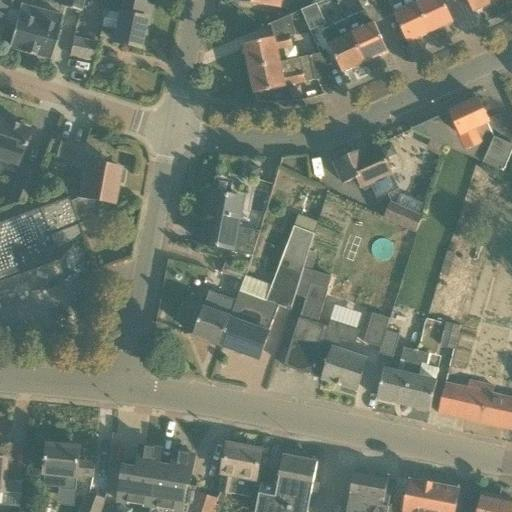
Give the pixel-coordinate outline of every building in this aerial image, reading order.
[(81,12),(84,0),(61,0),(59,7),(81,12)] [(131,0),(123,0),(121,14),(119,14),(115,30),(101,27),(99,39),(139,48),(142,35),(146,35),(152,5),(131,0)] [(375,0),(357,0),(363,12),(345,20),(365,63),(389,52),(375,24),(385,19),(375,0)] [(388,0),(408,43),(431,33),(416,3),(415,0),(388,0)] [(421,0),(416,3),(431,33),(454,22),(443,0),(421,0)] [(467,0),(474,13),(495,3),(494,0),(467,0)] [(0,3),(0,39),(4,27),(8,8),(1,4),(0,3)] [(50,60),(56,41),(63,16),(20,4),(8,48),(24,54),(34,57),(35,56),(50,60)] [(311,31),(326,24),(317,4),(302,11),(311,31)] [(249,69),(280,62),(278,50),(292,47),(290,37),(296,36),(292,15),(271,24),(274,38),(244,45),(249,69)] [(343,73),(365,63),(345,20),(333,26),(324,30),(329,44),(343,73)] [(95,61),(99,44),(74,38),(70,55),(95,61)] [(331,77),(320,54),(280,62),(249,69),(255,94),(286,87),(315,80),(315,81),(331,77)] [(504,171),(511,152),(511,144),(493,136),(487,124),(490,123),(479,98),(449,112),(452,119),(470,156),(504,171)] [(0,162),(17,169),(24,149),(30,130),(0,119),(0,162)] [(470,156),(452,119),(421,134),(413,129),(412,129),(430,139),(444,146),(444,145),(470,156)] [(430,139),(426,147),(440,154),(444,146),(430,139)] [(81,165),(85,149),(60,142),(56,157),(81,165)] [(399,190),(381,149),(366,156),(363,151),(335,163),(344,184),(358,178),(362,188),(370,184),(377,199),(399,190)] [(112,204),(117,182),(122,183),(125,170),(88,163),(81,198),(70,202),(78,225),(90,220),(88,214),(90,200),(112,204)] [(18,206),(28,200),(38,173),(20,167),(7,202),(18,206)] [(202,244),(234,250),(253,255),(260,233),(238,228),(243,199),(212,193),(202,244)] [(54,239),(52,234),(78,225),(70,202),(68,198),(0,223),(0,272),(43,256),(38,240),(49,236),(50,240),(54,239)] [(416,233),(423,217),(391,203),(385,218),(416,233)] [(300,214),(295,226),(313,233),(318,221),(300,214)] [(295,226),(266,300),(241,291),(232,321),(230,320),(221,345),(259,359),(279,305),(291,310),(296,295),(304,269),(315,234),(313,233),(295,226)] [(244,281),(248,270),(226,261),(222,272),(244,281)] [(322,380),(331,350),(322,346),(328,328),(317,324),(332,277),(304,269),(296,295),(306,298),(284,367),(310,375),(311,372),(313,372),(314,377),(317,378),(320,375),(323,376),(322,380)] [(232,321),(241,291),(241,290),(233,312),(218,307),(222,296),(210,291),(204,307),(193,336),(221,345),(230,320),(232,321)] [(406,325),(409,316),(393,311),(390,320),(382,348),(380,354),(393,359),(401,335),(397,334),(400,323),(406,325)] [(382,348),(390,320),(373,314),(364,342),(382,348)] [(359,330),(330,321),(328,328),(322,346),(331,350),(322,380),(357,392),(368,361),(336,351),(340,339),(355,344),(359,330)] [(404,406),(417,351),(404,348),(401,361),(405,362),(403,373),(399,372),(385,369),(378,399),(404,406)] [(430,412),(437,381),(440,370),(427,367),(430,355),(417,351),(404,406),(430,412)] [(511,399),(493,395),(495,388),(470,382),(468,389),(446,384),(439,414),(511,430),(511,399)] [(94,476),(95,464),(79,462),(80,448),(48,445),(44,487),(61,489),(62,476),(77,478),(78,475),(94,476)] [(253,497),(256,480),(261,452),(228,446),(223,474),(226,474),(223,493),(231,495),(231,493),(253,497)] [(152,507),(159,465),(161,450),(140,447),(137,469),(124,467),(118,502),(152,507)] [(190,487),(195,456),(174,452),(172,468),(159,465),(152,507),(179,511),(183,511),(187,486),(190,487)] [(308,511),(312,492),(314,483),(318,462),(283,456),(277,487),(262,484),(256,511),(251,511),(250,511),(308,511)] [(388,511),(389,508),(384,507),(389,476),(355,470),(349,501),(351,502),(348,511),(388,511)] [(477,511),(482,496),(459,492),(460,489),(458,489),(409,480),(402,511),(477,511)] [(213,511),(218,499),(199,492),(191,511),(213,511)] [(101,511),(106,499),(88,493),(81,511),(101,511)] [(511,511),(511,501),(482,494),(482,496),(477,511),(511,511)]
